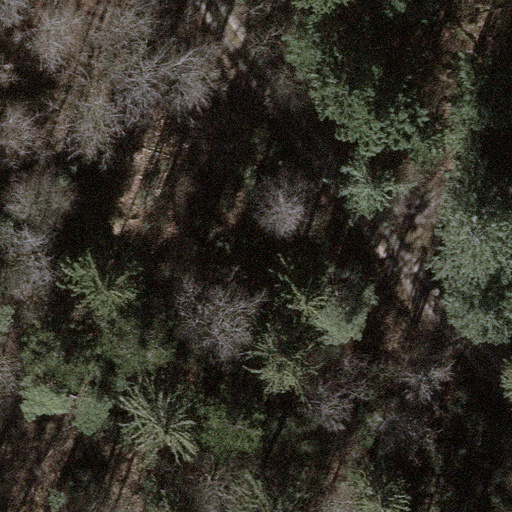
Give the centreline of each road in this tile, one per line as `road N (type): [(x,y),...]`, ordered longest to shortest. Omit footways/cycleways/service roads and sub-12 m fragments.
road 1 (track): [(511,385),(373,235),(207,0)]
road 2 (track): [(511,204),(373,235)]
